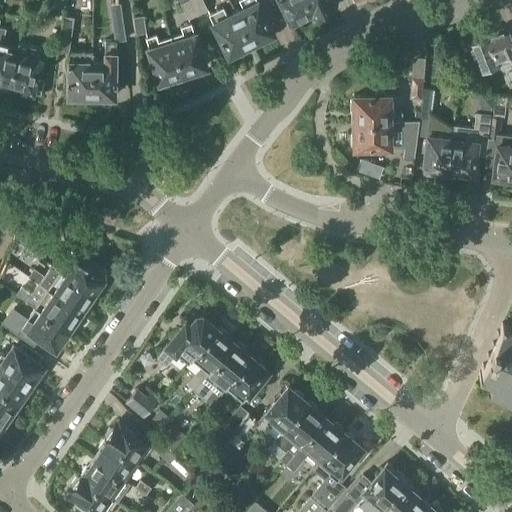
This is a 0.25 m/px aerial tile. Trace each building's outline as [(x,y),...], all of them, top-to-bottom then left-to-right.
[(52,0),(52,7),(64,9),(65,0),(52,0)] [(178,0),(188,19),(197,14),(190,0),(178,0)] [(190,0),(197,14),(207,10),(202,0),(190,0)] [(244,7),(235,11),(251,43),(260,39),(264,41),(269,38),(270,34),(273,33),(258,0),(257,0),(256,0),(240,0),(244,7)] [(298,19),(299,22),(313,15),(306,0),(279,0),(290,23),(298,19)] [(306,0),(313,15),(317,16),(323,14),(324,9),(335,4),(332,0),(306,0)] [(109,5),(115,41),(116,41),(125,40),(120,3),(109,5)] [(211,13),(210,13),(211,17),(214,22),(213,22),(218,32),(229,54),(232,53),(235,54),(241,52),(242,48),(251,43),(235,11),(227,15),(223,7),(211,13)] [(62,15),(57,52),(68,52),(73,17),(62,15)] [(133,17),(135,34),(146,33),(143,16),(133,17)] [(172,41),(182,73),(205,66),(195,34),(191,23),(181,26),(184,37),(172,41)] [(0,84),(8,86),(17,49),(1,45),(5,29),(0,27),(0,84)] [(480,69),(484,68),(486,69),(494,66),(495,64),(497,63),(495,57),(501,55),(502,57),(511,53),(511,44),(506,30),(488,37),(487,36),(470,43),(480,69)] [(156,34),(146,37),(149,48),(149,49),(159,81),(166,79),(170,80),(177,78),(179,75),(182,73),(172,41),(159,45),(156,34)] [(92,60),(91,95),(95,95),(97,98),(105,98),(108,95),(115,96),(116,41),(115,41),(104,40),(104,61),(92,60)] [(19,43),(17,49),(8,86),(40,94),(43,82),(36,80),(40,60),(45,61),(48,50),(19,43)] [(67,95),(74,95),(77,98),(85,98),(87,95),(91,95),(91,60),(92,52),(68,52),(67,95)] [(421,99),(422,79),(411,78),(410,98),(421,99)] [(448,171),(458,172),(461,173),(467,174),(469,174),(472,174),(475,154),(485,155),(487,138),(490,119),(490,116),(492,94),(480,93),(478,112),(475,111),(473,127),(453,124),(451,139),(447,172),(448,172),(448,171)] [(430,118),(433,97),(423,95),(420,111),(415,110),(414,118),(419,118),(420,117),(430,118)] [(353,97),(354,123),(401,122),(401,112),(389,112),(389,96),(353,97)] [(501,117),(490,116),(490,119),(487,138),(498,140),(501,117)] [(354,148),(374,147),(376,150),(384,150),(386,147),(404,147),(402,159),(413,161),(419,122),(401,122),(354,123),(354,148)] [(422,169),(447,172),(451,139),(439,138),(441,124),(429,122),(422,169)] [(492,176),(505,178),(507,179),(511,180),(511,136),(506,136),(505,145),(497,144),(494,166),(492,176)] [(497,144),(498,140),(487,138),(485,155),(484,165),(494,166),(497,144)] [(368,162),(359,158),(354,170),(363,173),(368,162)] [(59,270),(92,293),(102,278),(102,272),(92,266),(94,263),(70,245),(55,266),(55,267),(59,270)] [(33,268),(28,276),(37,283),(79,312),(84,305),(87,304),(92,297),(92,296),(91,294),(92,293),(59,270),(55,267),(55,266),(52,264),(44,275),(33,268)] [(33,294),(27,301),(34,306),(42,311),(67,329),(71,323),(74,323),(79,315),(79,314),(79,312),(37,283),(31,293),(33,294)] [(33,294),(31,293),(21,286),(15,294),(26,302),(27,301),(33,294)] [(16,308),(6,323),(36,344),(40,338),(54,347),(59,341),(62,340),(67,333),(66,330),(67,329),(42,311),(34,306),(28,316),(16,308)] [(187,363),(191,359),(216,327),(202,316),(197,316),(197,317),(189,326),(184,322),(156,356),(166,364),(175,353),(187,363)] [(511,326),(503,322),(492,346),(479,374),(494,381),(490,390),(511,400),(511,326)] [(200,367),(186,384),(194,390),(205,377),(208,373),(218,361),(220,361),(224,356),(224,352),(234,342),(227,336),(227,334),(227,333),(220,327),(217,328),(216,327),(191,359),(200,367)] [(205,377),(194,390),(210,404),(219,394),(218,393),(224,387),(225,387),(234,376),(239,376),(244,372),(242,368),(245,365),(252,357),(245,351),(245,348),(238,342),(235,343),(234,342),(224,352),(224,356),(220,361),(218,361),(208,373),(205,377)] [(2,352),(0,355),(0,362),(30,384),(33,378),(36,377),(37,377),(40,372),(40,369),(42,365),(37,362),(41,357),(21,344),(18,349),(12,345),(7,353),(5,354),(2,352)] [(234,376),(225,387),(242,401),(266,372),(268,370),(263,366),(263,363),(256,357),(254,357),(253,357),(252,357),(245,365),(242,368),(244,372),(239,376),(234,376)] [(0,387),(18,400),(20,401),(19,399),(21,398),(22,398),(26,393),(26,389),(30,384),(0,362),(0,387)] [(247,411),(226,437),(238,447),(253,429),(261,435),(263,433),(273,441),(306,401),(305,400),(305,399),(304,396),(299,392),(295,392),(287,385),(282,392),(277,397),(274,398),(270,402),(269,403),(269,405),(257,419),(247,411)] [(0,413),(6,418),(11,411),(13,410),(14,410),(18,405),(18,401),(19,401),(20,401),(18,400),(0,387),(0,413)] [(124,402),(143,417),(158,399),(148,391),(145,395),(137,387),(124,402)] [(306,401),(273,441),(284,450),(278,458),(285,464),(299,447),(324,416),(316,409),(316,408),(316,406),(310,401),(306,401)] [(224,440),(226,437),(247,411),(239,405),(215,433),(224,440)] [(150,423),(159,430),(171,417),(162,409),(150,423)] [(299,447),(285,464),(293,470),(307,453),(318,462),(318,463),(343,432),(342,431),(342,430),(342,427),(336,422),(332,423),(324,416),(299,447)] [(146,440),(142,436),(118,420),(116,425),(113,425),(104,439),(134,459),(140,451),(144,453),(151,446),(169,462),(176,454),(152,432),(146,440)] [(173,429),(163,441),(173,449),(183,437),(173,429)] [(348,468),(352,462),(352,459),(361,447),(343,432),(318,463),(318,462),(312,469),(324,478),(312,494),(319,500),(335,479),(336,480),(336,479),(346,468),(348,468)] [(122,476),(134,459),(104,439),(98,448),(99,451),(94,458),(95,458),(122,476)] [(122,476),(95,458),(94,458),(88,467),(85,467),(79,475),(109,496),(115,500),(116,501),(129,483),(122,477),(122,476)] [(380,509),(404,481),(406,479),(386,462),(360,493),(380,509)] [(68,493),(68,494),(74,498),(76,500),(75,500),(81,504),(81,505),(84,507),(91,511),(107,511),(115,500),(109,496),(105,493),(79,475),(69,490),(70,491),(68,493)] [(150,487),(140,479),(135,487),(145,494),(150,487)] [(229,488),(238,496),(247,487),(238,479),(229,488)] [(335,479),(319,500),(328,507),(345,487),(336,479),(336,480),(335,479)] [(382,511),(407,511),(421,496),(404,481),(380,509),(382,511)] [(183,511),(192,503),(180,492),(163,511),(183,511)] [(337,511),(347,511),(357,501),(348,493),(334,509),(337,511)] [(302,511),(318,511),(323,507),(310,496),(299,509),(302,511)] [(438,511),(421,496),(407,511),(438,511)] [(255,502),(246,511),(256,511),(255,511),(260,506),(255,502)]
